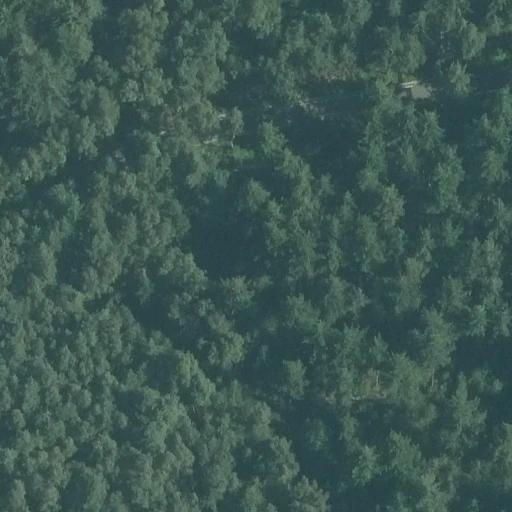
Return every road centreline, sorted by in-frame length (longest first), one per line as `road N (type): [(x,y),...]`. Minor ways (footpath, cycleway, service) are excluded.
road 1 (tertiary): [(0,236),(96,171),(156,146),(300,111),(511,77)]
road 2 (track): [(0,162),(74,106),(91,79),(111,0)]
